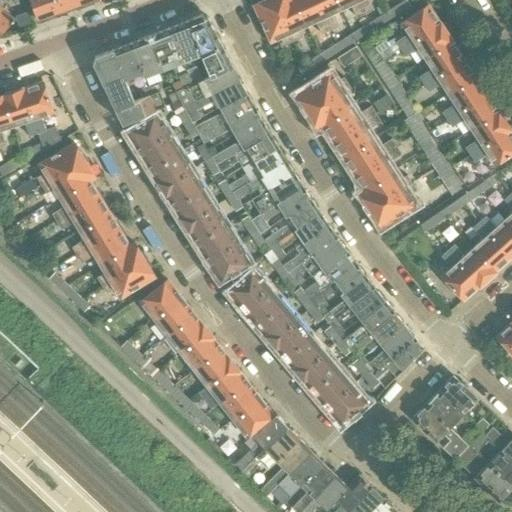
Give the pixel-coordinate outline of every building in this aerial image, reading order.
[(59,11),(54,0),(29,0),(37,19),(59,11)] [(78,0),(54,0),(59,11),(79,4),(78,0)] [(292,41),(272,0),(262,0),(253,4),(270,42),(280,37),(283,45),(292,41)] [(272,0),(292,41),(300,37),(296,29),(306,25),(294,0),(272,0)] [(315,0),(294,0),(306,25),(315,21),(321,34),(330,30),(315,0)] [(297,67),(301,75),(356,40),(411,6),(406,0),(404,0),(352,33),(297,67)] [(336,0),(315,0),(330,30),(338,26),(332,13),(340,9),(336,0)] [(358,0),(336,0),(340,9),(350,4),(356,17),(365,13),(358,0)] [(358,0),(365,13),(373,10),(368,0),(358,0)] [(0,31),(14,18),(0,5),(0,31)] [(395,41),(400,48),(439,23),(428,5),(401,22),(404,29),(407,33),(395,41)] [(201,53),(221,43),(207,17),(201,14),(186,20),(201,53)] [(186,69),(192,83),(200,80),(190,57),(200,53),(201,53),(186,20),(168,27),(186,69)] [(424,59),(452,41),(440,22),(439,23),(400,48),(405,56),(417,49),(424,59)] [(149,35),(163,68),(172,64),(176,75),(178,74),(180,81),(183,88),(192,83),(186,69),(168,27),(149,35)] [(152,93),(159,91),(162,89),(154,71),(163,68),(149,35),(130,42),(142,71),(144,75),(145,75),(146,77),(152,93)] [(359,44),(407,118),(417,112),(369,37),(359,44)] [(418,77),(423,84),(463,58),(452,41),(424,59),(430,69),(418,77)] [(130,42),(111,49),(123,79),(124,78),(132,75),(141,98),(152,93),(146,77),(145,75),(144,75),(142,71),(130,42)] [(209,76),(232,66),(221,43),(201,53),(200,53),(209,76)] [(93,63),(104,87),(123,79),(111,49),(95,56),(92,63),(93,63)] [(440,84),(447,94),(474,76),(463,58),(423,84),(428,92),(440,84)] [(181,106),(182,108),(239,79),(232,66),(209,76),(200,80),(192,83),(183,88),(175,92),(179,101),(181,106)] [(296,95),(307,112),(348,85),(343,76),(337,81),(331,72),(308,86),(296,95)] [(441,112),(446,119),(486,93),(474,76),(447,94),(453,104),(441,112)] [(104,87),(115,109),(134,101),(124,78),(123,79),(104,87)] [(215,100),(218,106),(246,92),(239,79),(182,108),(190,120),(191,122),(201,117),(196,109),(215,100)] [(42,81),(22,88),(37,133),(42,147),(43,150),(61,140),(53,126),(45,129),(41,116),(53,112),(42,81)] [(317,128),(322,125),(352,105),(347,96),(353,92),(348,85),(307,112),(317,128)] [(22,87),(2,94),(12,125),(24,122),(29,136),(37,133),(22,88),(22,87)] [(122,123),(165,106),(159,91),(152,93),(141,98),(134,101),(115,109),(122,123),(122,122),(122,123)] [(198,134),(253,105),(246,92),(218,106),(222,112),(194,126),(198,134)] [(463,119),(469,129),(497,111),(486,93),(446,119),(451,127),(463,119)] [(0,94),(0,145),(5,144),(1,129),(12,125),(2,94),(0,94)] [(373,103),(379,111),(391,103),(386,95),(373,103)] [(231,128),(234,135),(262,120),(253,105),(198,134),(203,142),(231,128)] [(322,125),(332,140),(375,112),(371,105),(358,114),(352,105),(322,125)] [(175,110),(183,124),(190,120),(182,108),(181,106),(175,110)] [(464,147),(469,155),(509,129),(510,129),(498,110),(497,111),(469,129),(476,139),(464,147)] [(337,148),(343,157),(373,138),(373,137),(380,132),(377,127),(375,125),(380,121),(375,112),(332,140),(337,148)] [(417,112),(407,118),(403,120),(451,194),(461,188),(418,123),(422,121),(417,112)] [(127,133),(138,151),(169,132),(157,114),(127,133)] [(190,120),(183,124),(191,138),(198,134),(194,126),(191,122),(190,120)] [(211,157),(216,165),(269,133),(262,120),(234,135),(238,141),(211,157)] [(511,133),(509,129),(469,155),(474,162),(486,154),(493,165),(510,154),(511,152),(511,133)] [(138,151),(150,170),(180,150),(169,132),(138,151)] [(238,160),(242,167),(277,146),(269,133),(216,165),(219,171),(220,173),(233,165),(232,164),(238,160)] [(343,157),(354,174),(396,146),(391,138),(379,146),(373,138),(343,157)] [(20,197),(41,185),(84,160),(74,142),(38,163),(44,173),(36,177),(16,189),(20,197)] [(196,147),(204,161),(211,157),(203,143),(196,147)] [(39,144),(22,154),(24,162),(43,151),(43,150),(42,147),(41,147),(39,144)] [(228,185),(232,192),(285,159),(277,146),(242,167),(246,173),(228,185)] [(354,174),(364,189),(394,170),(389,162),(401,154),(396,146),(354,174)] [(157,181),(161,188),(191,169),(180,150),(150,170),(157,181)] [(22,154),(5,164),(9,171),(24,162),(22,154)] [(211,157),(204,161),(212,175),(219,171),(216,165),(211,157)] [(256,187),(261,193),(294,173),(285,159),(232,192),(233,193),(237,199),(251,190),(256,187)] [(53,188),(59,197),(89,179),(94,176),(84,160),(41,185),(46,193),(53,188)] [(9,171),(5,164),(0,166),(0,172),(1,175),(9,171)] [(166,195),(173,206),(203,187),(191,169),(161,188),(165,195),(166,195)] [(359,193),(370,209),(411,183),(406,175),(400,179),(394,170),(364,189),(359,193)] [(499,171),(484,181),(420,225),(424,232),(504,177),(499,171)] [(250,200),(260,214),(302,186),(294,173),(261,193),(250,200)] [(51,213),(56,222),(99,195),(89,179),(59,197),(64,206),(51,213)] [(218,183),(227,197),(233,193),(232,192),(228,185),(224,179),(218,183)] [(411,183),(370,209),(380,226),(416,204),(410,194),(416,190),(411,183)] [(281,210),(285,216),(311,199),(302,186),(260,214),(264,220),(281,210)] [(180,218),(184,225),(214,206),(203,187),(173,206),(180,218)] [(233,193),(227,197),(235,211),(242,207),(237,199),(233,193)] [(511,211),(504,219),(511,228),(511,195),(510,193),(503,199),(511,209),(511,211)] [(73,221),(78,230),(109,212),(99,195),(56,222),(61,229),(73,221)] [(266,242),(269,247),(319,211),(311,199),(285,216),(289,222),(278,230),(264,239),(266,242)] [(189,231),(196,243),(225,224),(214,206),(184,225),(188,231),(189,231)] [(298,236),(302,242),(328,224),(319,211),(269,247),(272,250),(274,254),(281,249),(291,242),(290,241),(298,236)] [(71,247),(76,254),(119,228),(109,212),(78,230),(84,239),(71,247)] [(260,214),(251,220),(257,229),(259,233),(268,227),(264,220),(260,214)] [(241,220),(250,233),(257,229),(251,220),(248,215),(241,220)] [(485,215),(478,222),(510,257),(511,254),(511,228),(504,219),(495,227),(485,215)] [(0,232),(26,257),(32,251),(0,221),(0,232)] [(482,239),(473,247),(495,271),(510,257),(478,222),(472,228),(482,239)] [(196,243),(207,261),(237,242),(225,224),(196,243)] [(287,271),(288,272),(337,236),(328,224),(302,242),(295,247),(299,253),(282,265),(287,271)] [(94,255),(98,263),(129,245),(119,228),(76,254),(81,262),(94,255)] [(259,247),(265,255),(272,250),(269,247),(266,242),(264,239),(259,233),(257,229),(250,233),(259,247)] [(288,272),(297,283),(298,285),(303,281),(298,275),(306,269),(311,275),(346,249),(337,237),(337,236),(288,272)] [(96,277),(101,285),(144,259),(134,242),(129,245),(98,263),(104,273),(96,277)] [(219,279),(224,285),(251,265),(248,261),(237,242),(207,261),(219,279)] [(454,244),(446,250),(478,285),(479,286),(495,271),(473,247),(464,255),(454,244)] [(304,292),(308,298),(355,262),(346,249),(311,275),(315,281),(303,291),(304,292)] [(270,263),(280,276),(287,271),(282,265),(278,260),(277,258),(274,254),(272,250),(265,255),(270,263)] [(478,285),(446,250),(440,256),(450,267),(441,275),(463,299),(478,285)] [(144,259),(101,285),(106,293),(113,288),(119,298),(154,276),(144,259)] [(336,288),(340,293),(365,274),(355,262),(308,298),(314,304),(323,316),(332,310),(331,309),(323,298),(336,288)] [(228,292),(242,308),(268,286),(254,269),(251,265),(224,285),(228,291),(228,292)] [(287,271),(280,276),(290,289),(297,283),(288,272),(287,271)] [(49,278),(84,312),(89,306),(54,272),(49,278)] [(327,322),(328,323),(374,287),(365,274),(340,293),(345,300),(338,304),(331,309),(332,310),(336,316),(333,318),(327,322)] [(139,301),(152,319),(180,296),(167,279),(139,301)] [(242,308),(256,325),(283,303),(268,286),(242,308)] [(308,298),(304,292),(303,291),(300,287),(293,292),(297,297),(307,310),(314,304),(308,298)] [(354,313),(359,318),(383,299),(374,287),(328,323),(330,326),(333,329),(338,336),(345,331),(339,325),(354,313)] [(152,319),(166,335),(194,313),(180,296),(152,319)] [(342,340),(348,347),(393,311),(383,299),(359,318),(360,320),(364,325),(363,326),(360,326),(342,340)] [(265,335),(270,341),(296,319),(283,303),(256,325),(265,335)] [(314,304),(307,310),(317,322),(323,317),(323,316),(314,304)] [(323,316),(323,317),(327,322),(333,318),(336,316),(332,310),(323,316)] [(351,350),(354,354),(355,355),(361,350),(360,349),(374,337),(379,342),(403,323),(393,311),(348,347),(351,350)] [(166,335),(179,352),(207,330),(203,324),(202,324),(194,313),(166,335)] [(275,347),(284,358),(310,335),(296,319),(270,341),(275,348),(275,347)] [(511,322),(496,336),(511,353),(511,322)] [(358,359),(368,370),(369,371),(413,334),(403,323),(379,342),(384,349),(369,362),(363,355),(358,359)] [(324,331),(334,343),(340,338),(338,336),(333,329),(330,326),(324,331)] [(179,352),(192,369),(220,347),(212,337),(213,336),(207,330),(179,352)] [(413,334),(369,371),(374,376),(386,366),(395,377),(424,348),(413,334)] [(292,368),(297,374),(324,351),(310,335),(284,358),(293,368),(292,368)] [(340,338),(334,343),(345,356),(351,350),(348,347),(342,340),(340,338)] [(121,346),(213,435),(214,435),(219,429),(126,340),(121,346)] [(192,369),(205,385),(233,363),(229,358),(220,347),(192,369)] [(303,380),(312,390),(338,368),(324,351),(297,374),(303,380)] [(351,363),(362,375),(368,370),(358,359),(358,358),(351,363)] [(205,385),(219,403),(247,381),(239,370),(233,363),(205,385)] [(312,390),(326,407),(352,384),(338,368),(312,390)] [(368,370),(362,375),(373,388),(379,382),(374,376),(369,371),(368,370)] [(453,375),(437,391),(463,414),(477,398),(453,375)] [(219,403),(231,418),(259,396),(247,381),(219,403)] [(352,384),(326,407),(340,423),(367,401),(352,384)] [(437,391),(424,405),(450,427),(463,414),(437,391)] [(259,396),(231,418),(245,437),(274,415),(259,396)] [(450,427),(424,405),(411,419),(436,442),(443,435),(449,440),(442,447),(453,458),(468,445),(461,438),(450,427)] [(250,449),(234,464),(240,470),(287,425),(276,414),(252,435),(247,439),(244,443),(250,449)] [(489,423),(483,417),(475,425),(482,431),(489,423)] [(267,470),(277,460),(299,438),(287,425),(240,470),(247,477),(260,464),(261,463),(267,470)] [(490,439),(501,449),(511,458),(511,431),(508,427),(501,435),(492,427),(485,435),(490,439)] [(473,439),(468,445),(477,453),(490,439),(485,435),(482,432),(475,439),(474,440),(473,439)] [(266,495),(277,484),(311,450),(299,438),(277,460),(282,466),(259,489),(266,495)] [(477,453),(468,445),(453,458),(463,467),(477,453)] [(511,458),(501,449),(487,463),(511,486),(511,458)] [(296,479),(301,485),(323,463),(311,450),(277,484),(283,490),(296,479)] [(286,511),(299,511),(336,474),(323,463),(301,485),(307,491),(286,511)] [(511,486),(487,463),(474,478),(499,501),(511,486)] [(299,511),(311,511),(320,503),(326,509),(348,486),(336,474),(299,511)] [(345,511),(370,485),(359,474),(348,486),(326,509),(326,510),(336,500),(341,504),(333,511),(345,511)] [(368,511),(383,497),(370,485),(345,511),(368,511)] [(391,511),(395,508),(383,497),(368,511),(391,511)]
